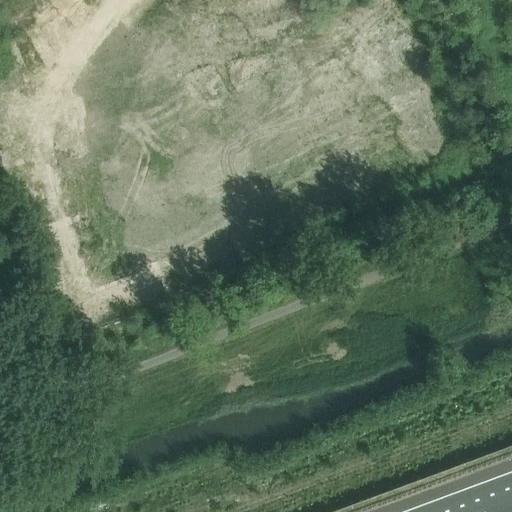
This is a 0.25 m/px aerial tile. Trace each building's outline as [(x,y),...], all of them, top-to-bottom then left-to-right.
[(35,0),(28,0),(0,10),(0,25),(3,34),(42,19),(35,0)] [(6,0),(0,0),(0,10),(9,7),(6,0)] [(78,0),(65,0),(69,10),(80,5),(78,0)] [(360,0),(364,9),(389,0),(360,0)] [(405,0),(389,0),(364,9),(371,27),(410,13),(405,0)] [(511,0),(490,0),(494,11),(511,4),(511,0)] [(331,1),(320,5),(324,16),(335,12),(331,1)] [(511,4),(494,11),(501,30),(511,26),(511,4)] [(80,5),(69,10),(73,21),(84,17),(80,5)] [(410,13),(371,27),(377,45),(417,31),(410,13)] [(42,19),(3,34),(10,54),(50,39),(42,19)] [(340,26),(329,30),(333,41),(344,37),(340,26)] [(511,26),(501,30),(509,50),(511,49),(511,26)] [(417,31),(377,45),(384,63),(423,49),(417,31)] [(92,37),(80,41),(85,52),(96,48),(92,37)] [(344,37),(333,41),(337,52),(348,48),(344,37)] [(50,39),(10,54),(18,75),(58,61),(50,39)] [(423,49),(384,63),(391,82),(430,68),(423,49)] [(353,62),(342,66),(347,77),(357,73),(353,62)] [(105,71),(93,76),(97,87),(109,83),(105,71)] [(357,73),(347,77),(351,88),(362,84),(357,73)] [(64,77),(24,92),(31,111),(71,97),(64,77)] [(416,82),(408,85),(412,96),(420,93),(416,82)] [(109,83),(97,87),(101,98),(113,94),(109,83)] [(408,85),(400,88),(404,99),(412,96),(408,85)] [(400,88),(393,91),(397,101),(404,99),(400,88)] [(393,91),(386,93),(390,104),(397,101),(393,91)] [(412,96),(404,99),(409,110),(416,107),(412,96)] [(71,97),(31,111),(38,129),(77,115),(71,97)] [(404,99),(397,101),(401,113),(409,110),(404,99)] [(449,104),(411,118),(428,163),(465,149),(449,104)] [(118,108),(106,112),(110,123),(122,119),(118,108)] [(343,109),(336,111),(340,123),(347,120),(343,109)] [(336,111),(328,114),(332,125),(340,123),(336,111)] [(328,114),(321,117),(325,127),(332,125),(328,114)] [(77,115),(38,129),(45,147),(84,133),(77,115)] [(321,117),(313,120),(318,130),(325,127),(321,117)] [(411,118),(375,131),(392,176),(428,163),(411,118)] [(122,119),(110,123),(115,134),(126,130),(122,119)] [(340,123),(332,125),(336,137),(344,134),(340,123)] [(332,125),(325,127),(330,139),(336,137),(332,125)] [(375,131),(339,144),(356,190),(392,176),(375,131)] [(84,133),(45,147),(51,165),(91,151),(84,133)] [(270,136),(263,139),(267,150),(274,147),(270,136)] [(263,139),(255,141),(259,153),(267,150),(263,139)] [(131,144),(119,148),(124,159),(135,155),(131,144)] [(246,144),(239,147),(243,158),(250,156),(246,144)] [(339,144),(303,158),(320,203),(356,190),(339,144)] [(239,147),(231,150),(235,161),(243,158),(239,147)] [(267,150),(259,153),(263,164),(271,161),(267,150)] [(91,151),(51,165),(58,183),(97,169),(91,151)] [(135,155),(124,159),(128,171),(139,166),(135,155)] [(250,156),(243,158),(247,169),(254,167),(250,156)] [(303,158),(266,172),(283,217),(320,203),(303,158)] [(187,166),(180,169),(184,180),(191,177),(187,166)] [(97,169),(58,183),(65,202),(104,188),(97,169)] [(180,169),(173,172),(177,182),(184,180),(180,169)] [(173,172),(166,174),(170,185),(177,182),(173,172)] [(166,174),(158,177),(162,188),(170,185),(166,174)] [(257,175),(220,189),(236,234),(274,220),(257,175)] [(184,180),(177,182),(181,194),(188,191),(184,180)] [(177,182),(170,185),(173,197),(181,194),(177,182)] [(220,189),(184,202),(200,247),(236,234),(220,189)] [(115,192),(108,195),(112,207),(120,204),(115,192)] [(108,195),(101,198),(105,209),(112,207),(108,195)] [(101,198),(93,201),(97,212),(105,209),(101,198)] [(93,201),(86,204),(90,215),(97,212),(93,201)] [(184,202),(148,215),(164,260),(200,247),(184,202)] [(112,207),(105,209),(109,220),(116,217),(112,207)] [(105,209),(97,212),(101,223),(109,220),(105,209)] [(148,215),(112,228),(128,274),(164,260),(148,215)] [(112,228),(74,242),(91,287),(128,274),(112,228)]
